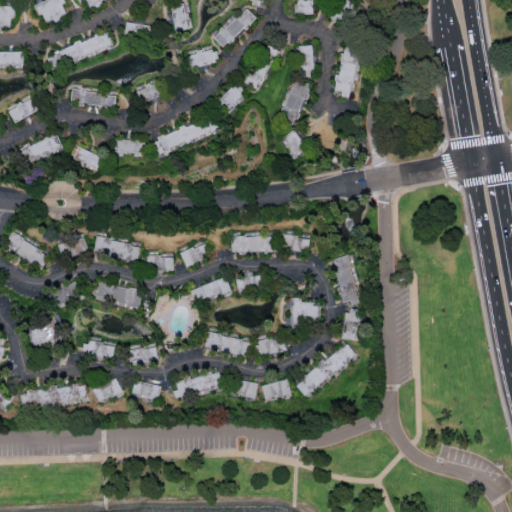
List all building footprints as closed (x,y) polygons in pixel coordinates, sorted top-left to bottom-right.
[(37,7),(51,0),(66,0),(68,4),(64,6),(68,15),(49,24),(44,15),(41,16),(37,7)] [(80,0),(105,0),(92,9),(87,1),(83,4),(80,0)] [(298,17),(298,3),(300,3),(299,0),(313,0),(314,16),(298,17)] [(334,0),(347,0),(362,17),(347,30),(339,21),(336,24),(330,18),(333,15),(326,7),(334,0)] [(188,31),(176,33),(172,7),(184,5),(188,31)] [(0,6),(18,8),(17,18),(13,18),(12,27),(0,26),(0,6)] [(214,40),(220,34),(219,32),(222,29),(224,31),(239,17),(240,18),(247,11),(256,20),(250,26),(251,27),(246,32),(244,30),(234,40),(235,42),(230,46),(228,44),(223,49),(214,40)] [(130,23),(155,27),(152,40),(127,35),(130,23)] [(110,33),(116,45),(108,49),(109,50),(105,52),(104,49),(87,56),(88,58),(84,59),(83,57),(63,66),(64,68),(56,72),(50,60),(59,56),(57,53),(61,51),(62,53),(78,45),(77,44),(82,41),(84,44),(101,36),(102,37),(110,33)] [(255,89),(244,83),(250,72),(252,73),(262,54),(264,55),(268,47),(279,53),(275,61),(277,62),(275,65),(272,64),(264,79),(265,80),(263,83),(259,81),(255,89)] [(299,47),(312,47),(313,64),(311,64),(311,78),(299,79),(298,60),(300,60),(299,47)] [(349,99),(351,85),(353,85),(357,64),(358,64),(361,50),(346,48),(344,54),(341,54),(340,61),(342,61),(339,76),(336,75),(335,82),(337,82),(335,91),(341,92),(340,97),(349,99)] [(215,63),(191,68),(188,57),(198,55),(197,53),(202,51),(202,54),(213,52),(215,63)] [(0,53),(25,53),(25,65),(15,65),(15,68),(10,68),(10,65),(0,65),(0,53)] [(292,126),(278,120),(283,108),(285,109),(293,89),(294,90),(297,81),(310,86),(307,95),(310,96),(308,101),(304,100),(299,114),(297,113),(292,126)] [(145,104),(140,93),(150,88),(149,86),(153,85),(153,87),(161,83),(166,95),(145,104)] [(215,105),(234,87),(243,96),(236,103),(237,104),(234,108),(232,107),(224,114),(215,105)] [(102,107),(87,105),(87,107),(82,107),(82,103),(74,103),(75,90),(84,91),(84,89),(88,89),(88,93),(106,94),(106,96),(118,97),(117,111),(102,110),(102,107)] [(17,123),(12,112),(20,107),(19,105),(24,103),(25,105),(33,100),(39,111),(17,123)] [(158,156),(153,144),(159,142),(158,139),(163,136),(164,138),(180,131),(179,129),(185,126),(186,130),(213,118),(218,129),(210,133),(211,135),(207,137),(206,135),(190,142),(191,143),(186,145),(185,142),(169,149),(170,152),(167,154),(166,152),(158,156)] [(294,131),(310,154),(298,163),(282,140),(294,131)] [(64,148),(57,152),(57,153),(54,155),(52,152),(37,160),(37,161),(33,163),(32,160),(27,162),(21,151),(27,149),(26,147),(32,144),(33,147),(47,140),(46,139),(52,136),(53,138),(58,135),(64,148)] [(144,154),(133,154),(133,157),(128,157),(128,154),(118,155),(117,142),(143,141),(143,144),(148,144),(148,151),(144,151),(144,154)] [(99,170),(89,166),(88,168),(84,166),(85,164),(76,160),(81,148),(104,159),(99,170)] [(14,233),(28,239),(27,242),(43,249),(42,252),(51,257),(45,269),(31,263),(32,261),(18,254),(19,252),(8,246),(14,233)] [(284,235),(298,237),(297,239),(311,241),(309,253),(282,250),(284,235)] [(100,236),(113,238),(112,241),(134,244),(134,246),(142,248),(140,263),(123,260),(124,258),(110,255),(111,253),(97,251),(100,236)] [(231,238),(245,237),(245,238),(265,237),(265,238),(276,238),(277,253),(263,254),(263,252),(248,253),(248,252),(232,253),(231,238)] [(66,260),(60,246),(73,242),(74,244),(85,240),(89,252),(66,260)] [(180,254),(193,248),(194,250),(205,245),(211,257),(187,268),(180,254)] [(347,253),(352,269),(351,269),(357,288),(355,288),(360,304),(352,306),(351,302),(344,304),(339,289),(341,289),(335,268),(336,267),(333,257),(347,253)] [(147,272),(147,257),(160,256),(160,259),(173,258),(173,271),(147,272)] [(236,281),(239,294),(255,291),(256,293),(270,290),(267,275),(236,281)] [(54,294),(61,307),(75,298),(76,300),(90,293),(82,278),(54,294)] [(226,278),(231,290),(207,300),(202,287),(226,278)] [(102,282),(99,297),(112,299),(111,301),(129,304),(129,306),(141,309),(143,293),(138,292),(138,290),(115,286),(115,284),(102,282)] [(202,287),(207,300),(197,303),(194,296),(192,291),(202,287)] [(291,334),(291,300),(301,300),(301,304),(313,304),(313,308),(320,308),(320,327),(313,327),(313,330),(301,330),(301,334),(291,334)] [(342,339),(355,341),(358,327),(360,328),(363,311),(351,309),(350,314),(346,314),(342,339)] [(25,326),(33,348),(65,337),(57,315),(25,326)] [(206,348),(218,350),(218,355),(250,360),(252,344),(240,343),(241,341),(221,338),(221,335),(208,333),(206,348)] [(261,358),(287,353),(284,339),(273,342),(272,340),(258,342),(259,346),(254,347),(255,355),(260,354),(261,358)] [(90,341),(87,356),(115,360),(117,347),(105,345),(105,343),(90,341)] [(297,387),(305,398),(356,356),(348,346),(342,350),(340,348),(336,351),(337,353),(325,363),(323,361),(318,364),(320,367),(306,378),(305,376),(300,381),(302,383),(297,387)] [(128,351),(130,363),(135,362),(136,366),(159,361),(156,349),(144,351),(144,348),(128,351)] [(176,384),(178,391),(174,393),(176,400),(195,394),(196,395),(211,391),(211,392),(224,388),(219,374),(206,378),(205,376),(191,381),(191,379),(176,384)] [(96,390),(102,401),(113,396),(114,398),(125,392),(118,378),(96,390)] [(232,380),(230,393),(245,396),(245,398),(256,400),(258,385),(232,380)] [(137,381),(135,394),(147,396),(146,400),(158,402),(161,388),(152,386),(152,384),(137,381)] [(263,386),(266,400),(281,396),(281,398),(292,396),(288,381),(263,386)] [(0,404),(9,409),(16,395),(7,390),(8,389),(0,384),(0,404)] [(23,396),(25,409),(90,398),(88,386),(73,388),(73,387),(60,389),(59,387),(30,392),(30,394),(23,396)]
